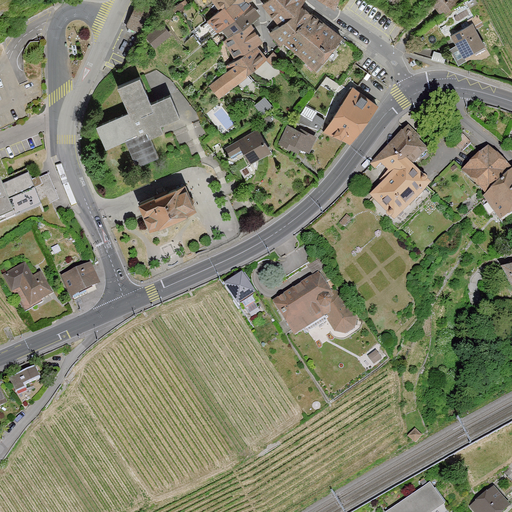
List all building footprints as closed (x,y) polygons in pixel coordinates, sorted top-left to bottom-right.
[(152,6),(136,0),(125,28),(141,34),(152,6)] [(228,0),(219,7),(205,18),(216,32),(251,6),(247,0),(228,0)] [(269,32),(280,47),(284,43),(310,11),(301,3),(304,0),(263,0),(261,5),(279,25),(269,32)] [(459,0),(434,0),(433,1),(445,16),(462,2),(459,0)] [(235,61),(255,46),(262,41),(250,24),(259,17),(251,6),(216,32),(235,61)] [(341,38),(310,11),(284,43),(314,70),(341,38)] [(472,23),(450,35),(463,59),(485,47),(472,23)] [(145,40),(155,50),(171,35),(161,25),(145,40)] [(0,45),(0,128),(28,117),(26,111),(27,106),(31,102),(42,97),(42,41),(30,42),(16,43),(0,45)] [(235,61),(210,86),(222,99),(267,59),(255,46),(235,61)] [(127,114),(94,128),(103,150),(124,141),(135,166),(157,156),(151,141),(162,136),(157,126),(180,116),(171,93),(149,102),(138,77),(115,87),(127,114)] [(353,87),(323,133),(348,144),(377,106),(353,87)] [(308,120),(315,124),(317,121),(322,124),(327,116),(314,109),(308,120)] [(315,138),(288,125),(278,147),(305,160),(315,138)] [(386,178),(367,196),(392,224),(430,189),(407,165),(425,148),(407,128),(370,162),(386,178)] [(258,129),(223,149),(230,161),(241,154),(248,165),(271,152),(258,129)] [(492,146),(461,169),(481,195),(511,172),(492,146)] [(11,181),(31,172),(29,167),(9,176),(11,181)] [(511,171),(511,172),(481,195),(501,222),(511,213),(511,171)] [(2,185),(13,211),(15,216),(42,205),(41,200),(35,188),(29,174),(2,185)] [(42,185),(35,188),(41,200),(46,198),(49,204),(59,200),(48,175),(39,178),(42,185)] [(0,180),(0,217),(13,211),(2,185),(0,180)] [(141,200),(153,228),(201,209),(189,181),(141,200)] [(511,262),(500,271),(511,294),(511,262)] [(62,274),(73,299),(86,294),(84,289),(97,284),(88,263),(62,274)] [(25,264),(4,276),(17,300),(26,295),(33,308),(43,302),(41,298),(50,293),(40,274),(32,278),(25,264)] [(244,274),(227,285),(240,306),(242,304),(248,313),(251,312),(252,315),(257,312),(255,309),(257,307),(252,298),(254,296),(246,284),(249,282),(244,274)] [(318,275),(274,302),(295,334),(306,328),(308,329),(310,329),(312,329),(313,328),(328,319),(335,330),(345,332),(353,327),(356,317),(340,293),(331,291),(329,292),(318,275)] [(376,352),(369,357),(375,365),(382,360),(376,352)] [(9,378),(15,393),(26,388),(25,385),(40,378),(34,367),(9,378)] [(450,511),(430,482),(386,511),(450,511)] [(493,490),(472,507),(476,511),(499,511),(507,506),(493,490)]
